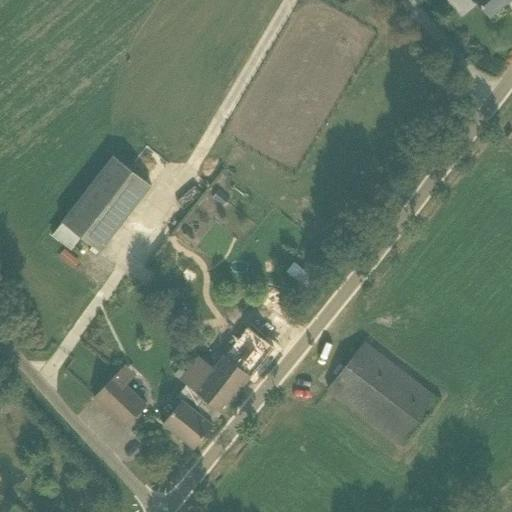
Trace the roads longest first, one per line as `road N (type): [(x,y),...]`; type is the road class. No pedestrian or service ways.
road 1 (unclassified): [(174,511),(511,88)]
road 2 (unclassified): [(171,511),(0,332)]
